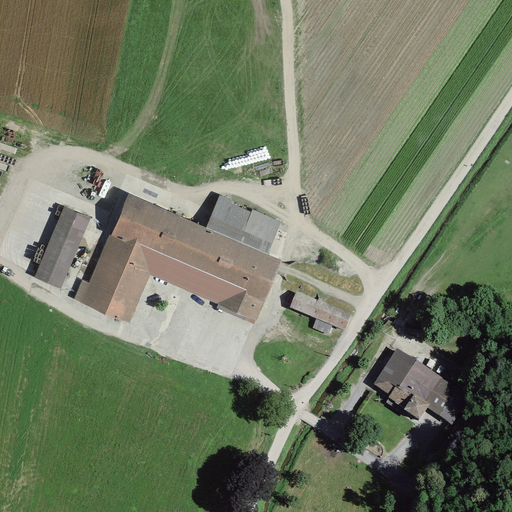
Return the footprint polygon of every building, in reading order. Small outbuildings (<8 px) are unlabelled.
[(112,223),(64,203),(32,277),(131,319),(150,275),(258,320),(285,256),(266,248),(278,220),(221,196),(210,223),(127,188),(112,223)] [(344,330),(350,315),(296,291),(290,307),(316,318),(332,325),(344,330)] [(328,335),(332,325),(316,318),(312,329),(328,335)] [(491,351),(481,344),(472,357),(483,364),(491,351)] [(397,348),(373,384),(389,395),(388,398),(389,398),(386,403),(401,413),(404,409),(419,420),(427,408),(437,416),(455,387),(442,379),(442,378),(397,348)] [(437,416),(451,425),(470,395),(455,387),(437,416)]
